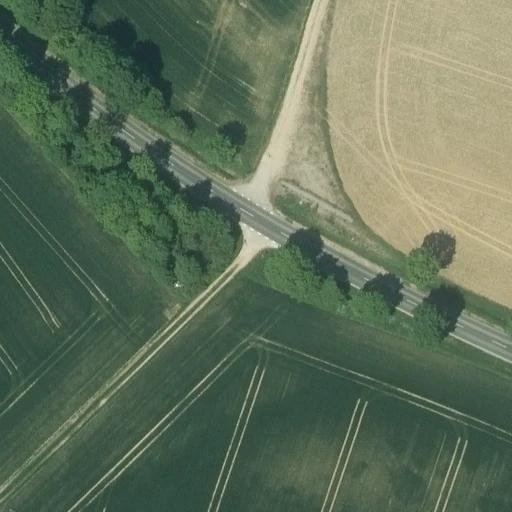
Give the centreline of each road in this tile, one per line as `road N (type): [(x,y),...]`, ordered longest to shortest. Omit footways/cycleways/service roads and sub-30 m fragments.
road 1 (tertiary): [(0,32),(107,119),(248,213),(511,350)]
road 2 (track): [(0,498),(269,225)]
road 3 (track): [(321,0),(248,213)]
